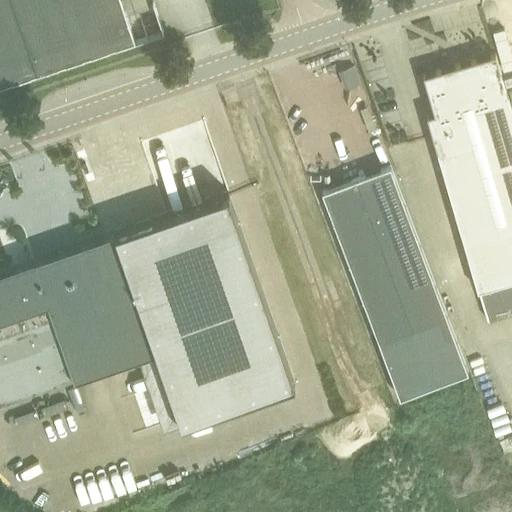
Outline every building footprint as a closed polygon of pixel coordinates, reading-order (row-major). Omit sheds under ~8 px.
[(0,0),(0,86),(135,42),(125,12),(121,0),(0,0)] [(511,108),(496,53),(424,74),(435,112),(428,114),(478,289),(479,288),(488,319),(511,312),(511,108)] [(65,143),(68,156),(93,150),(90,137),(65,143)] [(390,164),(322,189),(399,395),(467,370),(390,164)] [(156,350),(115,231),(35,259),(35,258),(0,269),(0,403),(75,378),(156,350)]
